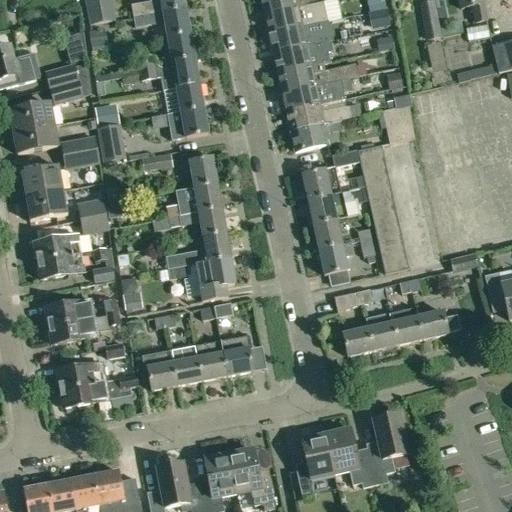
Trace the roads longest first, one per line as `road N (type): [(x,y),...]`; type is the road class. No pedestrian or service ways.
road 1 (residential): [(30,457),(311,401),(227,0)]
road 2 (residential): [(30,457),(0,295)]
